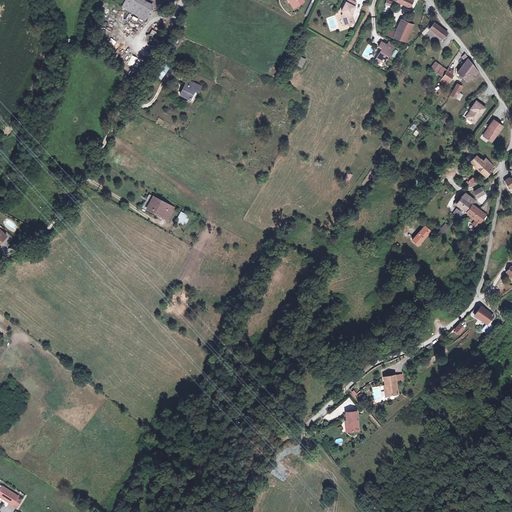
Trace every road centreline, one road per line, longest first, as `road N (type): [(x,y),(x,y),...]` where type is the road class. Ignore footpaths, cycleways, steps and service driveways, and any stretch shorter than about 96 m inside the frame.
road 1 (unclassified): [(476,296),(511,120),(427,0)]
road 2 (unclassified): [(0,261),(60,215),(180,0)]
road 3 (unclassified): [(278,446),(364,370),(435,338),(476,296)]
road 4 (track): [(125,511),(193,384)]
